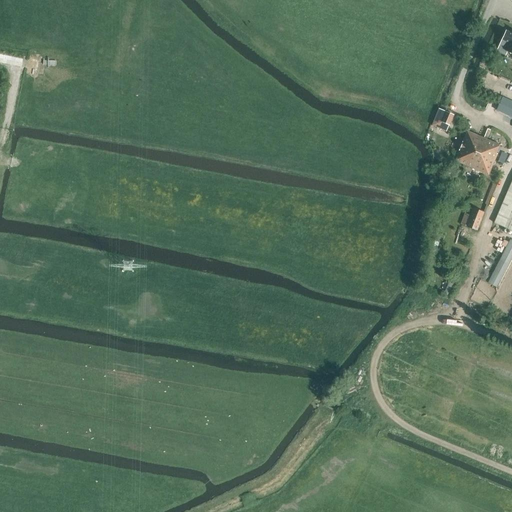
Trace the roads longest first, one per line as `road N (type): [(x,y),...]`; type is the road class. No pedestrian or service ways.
road 1 (track): [(511,342),(457,319),(421,321),(385,341),(374,369),(379,398),(400,422),(511,472)]
road 2 (track): [(457,319),(511,165)]
